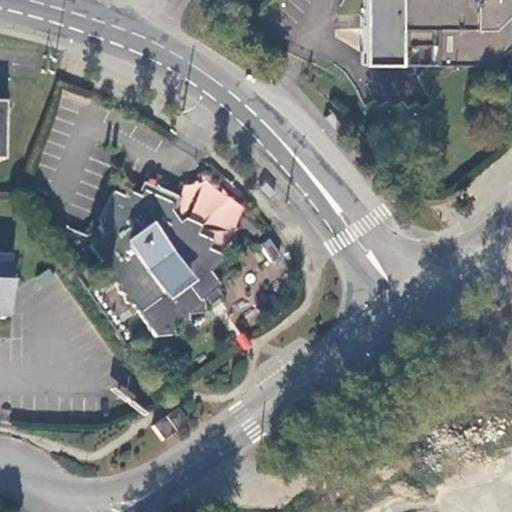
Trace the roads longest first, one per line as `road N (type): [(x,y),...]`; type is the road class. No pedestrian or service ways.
road 1 (tertiary): [(415,302),(287,145),(228,88),(101,18)]
road 2 (tertiary): [(415,302),(179,469),(67,511)]
